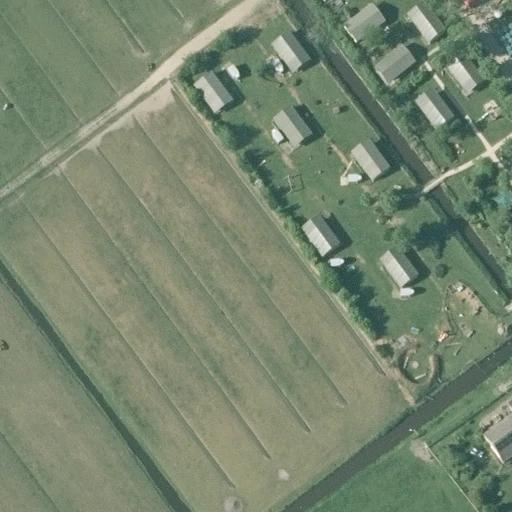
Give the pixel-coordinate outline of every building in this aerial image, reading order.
[(388,5),(361,24),(370,37),(398,18),(388,5)] [(443,45),(454,38),(437,8),(426,14),(443,45)] [(418,45),(394,68),(404,79),(428,55),(418,45)] [(479,66),(468,73),(482,95),(493,87),(479,66)] [(449,131),(460,126),(446,95),(435,100),(449,131)] [(502,465),(511,458),(511,402),(507,406),(511,413),(511,419),(483,440),(502,465)]
